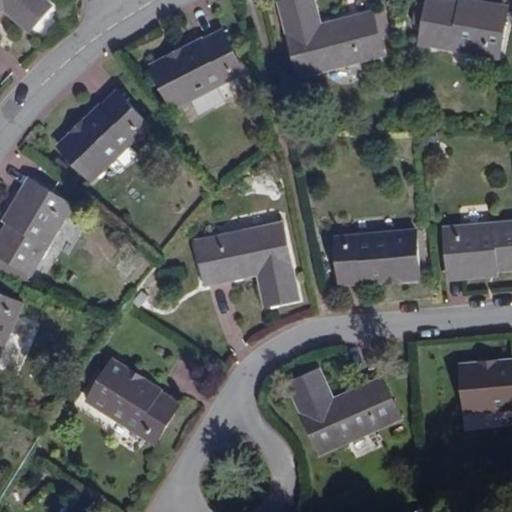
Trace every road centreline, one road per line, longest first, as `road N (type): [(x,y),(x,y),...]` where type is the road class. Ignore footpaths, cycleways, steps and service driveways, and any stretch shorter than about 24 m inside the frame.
road 1 (residential): [(226,422),(236,373),(316,326),(511,313)]
road 2 (residential): [(0,136),(63,67),(128,15)]
road 3 (residential): [(270,511),(280,494),(281,459),(260,432),(226,422)]
road 4 (residential): [(226,422),(208,426),(181,450),(175,485),(188,511)]
